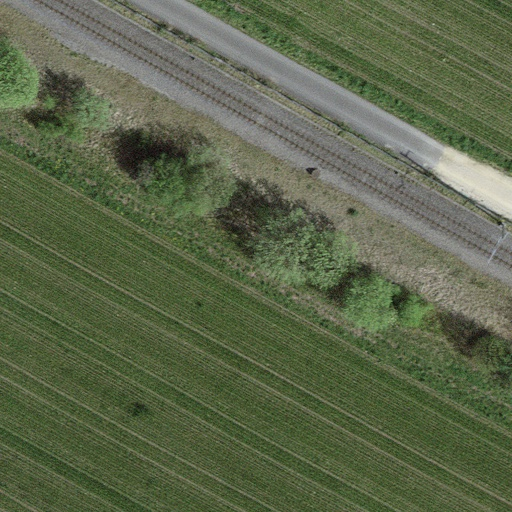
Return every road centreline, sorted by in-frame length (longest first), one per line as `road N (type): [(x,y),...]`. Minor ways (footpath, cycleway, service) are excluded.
road 1 (motorway): [(511,130),(0,153)]
road 2 (motorway): [(0,323),(511,313)]
road 3 (track): [(511,196),(164,0)]
